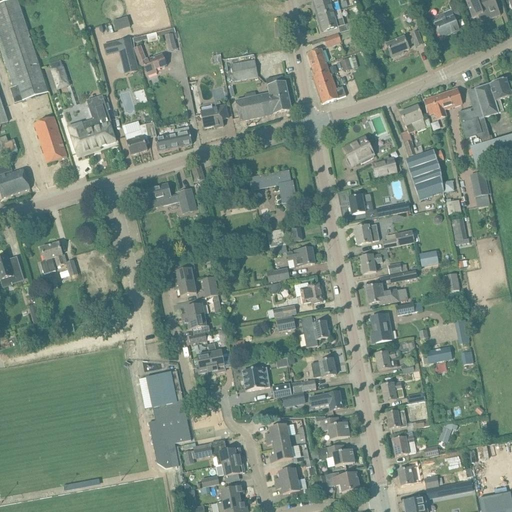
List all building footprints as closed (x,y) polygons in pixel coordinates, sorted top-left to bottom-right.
[(15,104),(47,94),(16,0),(14,0),(0,4),(0,45),(14,88),(10,90),(15,104)] [(320,0),(315,2),(317,9),(316,10),(315,11),(317,18),(340,11),(337,0),(320,0)] [(500,16),(494,0),(465,0),(473,19),(478,17),(481,24),(484,22),(483,21),(491,18),(491,19),(500,16)] [(444,15),(431,20),(434,26),(435,25),(441,39),(449,36),(448,34),(458,30),(454,20),(460,17),(457,10),(454,3),(449,5),(452,12),(444,15)] [(324,33),(337,29),(337,28),(345,26),(340,11),(317,18),(319,25),(320,25),(321,25),(324,33)] [(384,15),(376,18),(379,25),(387,22),(384,15)] [(116,31),(130,28),(127,17),(113,21),(116,31)] [(363,27),(361,21),(348,25),(350,32),(363,27)] [(98,26),(91,30),(95,39),(103,35),(98,26)] [(174,29),(156,33),(157,37),(173,34),(175,33),(174,29)] [(338,36),(325,40),(327,48),(341,43),(340,41),(356,36),(354,31),(338,36)] [(404,38),(386,46),(392,59),(400,56),(399,54),(409,50),(407,46),(414,44),(415,48),(423,45),(418,33),(411,36),(412,38),(405,41),(404,38)] [(173,36),(166,37),(170,52),(177,51),(173,36)] [(104,46),(105,53),(123,49),(125,59),(121,60),(125,75),(138,72),(130,40),(104,46)] [(141,50),(137,51),(135,52),(138,59),(142,68),(145,67),(148,77),(156,74),(155,71),(167,67),(162,56),(146,62),(141,50)] [(312,70),(327,65),(321,50),(307,55),(312,70)] [(344,73),(352,70),(349,59),(340,63),(344,73)] [(234,82),(258,78),(255,62),(231,66),(234,82)] [(323,106),(346,97),(343,88),(336,90),(331,75),(330,75),(327,65),(312,70),(315,78),(313,78),(323,106)] [(266,80),(269,95),(236,102),(240,123),(292,112),(286,83),(284,84),(283,77),(266,80)] [(56,82),(58,88),(68,85),(66,79),(56,82)] [(511,96),(506,80),(489,86),(495,103),(499,114),(504,113),(500,101),(511,97),(511,96)] [(495,103),(489,86),(468,93),(473,110),(459,114),(470,151),(471,150),(477,170),(478,170),(478,168),(492,164),(492,166),(493,165),(492,164),(507,159),(507,161),(508,161),(507,159),(511,157),(511,137),(502,140),(501,140),(501,141),(491,143),(484,119),(499,115),(499,114),(495,103)] [(462,106),(457,90),(440,96),(444,111),(462,106)] [(144,91),(135,94),(137,100),(139,100),(141,106),(148,104),(144,91)] [(444,111),(440,96),(424,101),(427,110),(429,116),(436,114),(438,120),(446,117),(444,111)] [(100,151),(99,148),(115,143),(114,138),(115,137),(111,125),(107,111),(110,110),(108,104),(105,105),(102,99),(89,103),(95,121),(92,122),(94,130),(84,133),(81,124),(68,129),(71,137),(77,158),(100,151)] [(201,114),(204,130),(218,127),(218,129),(223,128),(222,121),(228,119),(225,107),(218,108),(218,110),(201,114)] [(416,156),(412,143),(413,143),(409,135),(426,128),(418,107),(400,114),(405,127),(406,127),(408,132),(401,135),(409,158),(416,156)] [(34,125),(47,165),(67,159),(54,119),(34,125)] [(139,123),(123,127),(131,157),(147,152),(145,146),(150,145),(148,138),(146,126),(146,125),(140,127),(139,123)] [(146,126),(148,138),(148,139),(157,138),(155,130),(154,124),(146,126)] [(189,127),(178,130),(179,136),(155,141),(158,152),(192,145),(189,127)] [(0,139),(0,157),(17,152),(14,141),(8,143),(6,138),(0,139)] [(364,141),(345,150),(353,166),(360,162),(361,165),(374,159),(364,141)] [(433,152),(406,161),(419,202),(443,194),(440,173),(433,152)] [(396,174),(392,160),(373,165),(377,179),(396,174)] [(0,176),(12,172),(10,167),(0,169),(0,176)] [(196,184),(204,181),(201,168),(192,171),(194,177),(196,184)] [(0,178),(0,197),(1,200),(30,190),(23,170),(0,178)] [(252,191),(273,186),(278,186),(282,206),(297,203),(293,182),(291,183),(289,172),(273,175),(273,176),(255,179),(254,178),(249,179),(252,191)] [(470,176),(474,199),(487,196),(490,196),(486,173),(483,174),(470,176)] [(178,196),(171,198),(168,186),(147,191),(140,193),(145,212),(180,203),(183,215),(196,211),(191,191),(178,195),(178,196)] [(349,199),(352,216),(365,214),(363,205),(372,203),(370,196),(362,197),(349,199)] [(408,205),(377,211),(379,219),(409,213),(408,205)] [(449,210),(450,216),(462,214),(460,208),(449,210)] [(465,233),(463,221),(452,223),(454,235),(465,233)] [(355,230),(358,247),(372,244),(371,243),(379,242),(376,226),(372,227),(372,226),(355,230)] [(302,241),(300,229),(300,228),(292,230),(295,243),(302,241)] [(283,230),(267,233),(270,249),(274,249),(286,246),(283,230)] [(387,242),(383,243),(385,250),(414,244),(412,232),(396,236),(397,240),(387,242)] [(62,257),(59,244),(41,249),(45,262),(55,259),(58,267),(64,265),(62,257)] [(218,246),(210,247),(212,255),(220,254),(218,246)] [(207,250),(201,251),(203,261),(210,260),(210,261),(212,260),(210,248),(207,249),(207,250)] [(188,262),(200,260),(198,250),(186,252),(188,262)] [(300,252),(287,255),(289,262),(293,261),(295,269),(315,265),(312,250),(300,252)] [(438,265),(437,253),(420,254),(421,266),(438,265)] [(360,259),(363,276),(376,273),(375,265),(383,264),(381,256),(373,257),(360,259)] [(7,258),(3,259),(2,258),(0,258),(0,282),(0,283),(10,280),(11,286),(23,282),(16,261),(9,263),(7,258)] [(44,276),(55,272),(52,260),(40,264),(44,276)] [(70,278),(78,275),(74,262),(66,264),(70,278)] [(175,286),(194,283),(192,271),(195,270),(193,264),(181,266),(182,272),(171,274),(173,282),(174,282),(175,286)] [(390,275),(402,273),(401,265),(388,267),(390,275)] [(271,273),(267,273),(269,284),(288,280),(287,271),(274,274),(273,272),(271,273)] [(416,279),(415,271),(390,276),(392,284),(416,279)] [(456,275),(444,277),(447,293),(459,291),(456,275)] [(207,299),(214,298),(218,297),(215,279),(203,281),(207,299)] [(194,283),(175,286),(176,291),(175,291),(179,291),(181,298),(190,296),(196,295),(194,283)] [(280,288),(280,285),(266,287),(267,293),(270,296),(277,295),(280,288)] [(300,291),(302,297),(303,305),(322,302),(322,301),(324,300),(323,293),(320,294),(319,285),(309,287),(309,289),(300,291)] [(382,286),(366,289),(367,292),(367,296),(369,305),(379,304),(379,308),(400,304),(399,302),(397,291),(383,294),(382,286)] [(106,312),(103,304),(94,307),(96,315),(106,312)] [(421,304),(396,308),(398,317),(422,312),(421,304)] [(38,316),(35,306),(29,308),(32,317),(38,316)] [(181,317),(182,321),(205,317),(202,306),(200,307),(193,308),(185,310),(186,316),(181,317)] [(275,319),(297,315),(295,307),(273,311),(275,319)] [(371,336),(373,344),(392,341),(390,333),(389,325),(391,325),(391,320),(388,321),(387,316),(372,319),(375,335),(371,336)] [(205,317),(182,321),(183,326),(188,325),(189,331),(192,331),(193,337),(198,336),(205,335),(208,334),(210,334),(209,327),(207,328),(205,317)] [(279,333),(295,330),(293,319),(277,322),(279,333)] [(326,323),(313,326),(305,327),(306,334),(304,335),(306,349),(318,347),(317,341),(329,339),(326,323)] [(219,332),(222,348),(227,347),(224,331),(219,332)] [(193,337),(189,338),(191,346),(207,342),(205,335),(198,336),(193,337)] [(413,341),(393,345),(395,353),(387,354),(376,356),(379,372),(390,369),(389,361),(399,359),(398,353),(402,352),(403,354),(415,352),(413,341)] [(208,347),(209,355),(213,374),(218,373),(218,374),(225,372),(221,352),(216,353),(215,345),(208,347)] [(449,347),(426,352),(428,364),(452,359),(449,347)] [(471,353),(461,355),(464,366),(471,365),(473,364),(471,353)] [(209,374),(213,374),(209,355),(197,357),(200,368),(197,368),(198,375),(208,373),(208,376),(209,376),(209,374)] [(336,376),(333,360),(320,363),(320,365),(312,366),(314,380),(322,378),(323,379),(336,376)] [(401,367),(403,375),(405,375),(414,373),(413,365),(401,367)] [(267,369),(243,373),(244,381),(243,381),(244,381),(245,385),(244,385),(245,385),(246,393),(270,389),(267,369)] [(152,378),(147,379),(153,409),(156,422),(156,425),(149,426),(157,465),(166,470),(172,469),(179,468),(176,448),(175,445),(191,442),(188,429),(177,373),(152,378)] [(292,386),(294,396),(304,394),(303,392),(316,389),(314,381),(292,386)] [(393,385),(382,387),(385,403),(396,401),(404,399),(402,391),(401,384),(394,386),(393,385)] [(294,396),(292,386),(275,389),(277,400),(294,397),(294,396)] [(318,398),(310,400),(312,409),(329,406),(330,412),(343,410),(342,408),(344,408),(343,402),(341,403),(339,394),(327,396),(327,397),(326,397),(324,394),(318,398)] [(424,394),(407,398),(409,406),(426,402),(424,394)] [(289,399),(291,409),(306,406),(304,396),(289,399)] [(479,408),(476,412),(481,416),(484,412),(479,408)] [(390,431),(407,427),(404,412),(387,415),(390,431)] [(339,425),(338,419),(320,422),(322,433),(328,432),(330,442),(350,438),(347,424),(339,425)] [(423,422),(415,424),(416,430),(431,427),(430,421),(429,421),(426,421),(427,422),(423,422)] [(287,426),(269,430),(270,436),(265,437),(266,442),(289,437),(287,426)] [(441,436),(449,438),(453,426),(445,427),(441,436)] [(289,437),(266,442),(267,447),(272,446),(274,451),(291,448),(289,437)] [(395,458),(416,454),(413,437),(392,441),(395,458)] [(344,466),(353,464),(355,464),(352,451),(344,452),(343,446),(317,451),(319,461),(333,458),(335,468),(344,466)] [(291,448),(274,451),(275,458),(270,459),(271,464),(293,460),(291,448)] [(424,451),(425,458),(439,455),(438,448),(424,451)] [(212,457),(211,449),(195,452),(197,460),(212,457)] [(216,455),(217,458),(215,459),(216,467),(222,466),(241,462),(240,458),(242,457),(240,450),(216,455)] [(497,450),(498,461),(511,461),(511,450),(497,450)] [(293,460),(292,460),(292,465),(305,462),(305,463),(310,462),(307,451),(303,451),(304,457),(293,460)] [(186,467),(194,465),(192,452),(184,454),(186,467)] [(241,462),(222,466),(216,467),(218,476),(220,477),(224,476),(224,478),(245,474),(243,466),(242,467),(241,462)] [(419,468),(398,472),(401,488),(414,485),(412,476),(420,475),(419,468)] [(274,481),(275,486),(298,481),(296,471),(278,474),(279,480),(274,481)] [(327,489),(340,486),(342,494),(360,490),(356,475),(340,478),(339,474),(324,477),(324,478),(317,479),(321,495),(328,493),(327,489)] [(219,486),(217,478),(201,481),(203,489),(209,488),(219,486)] [(425,481),(426,490),(439,487),(437,478),(425,481)] [(63,492),(100,487),(99,481),(62,485),(63,492)] [(303,492),(300,492),(298,481),(275,486),(276,491),(281,490),(283,496),(290,494),(291,500),(304,497),(303,492)] [(471,483),(427,491),(428,500),(473,491),(471,483)] [(221,492),(223,503),(240,500),(239,494),(244,493),(243,488),(221,492)] [(480,511),(511,511),(511,498),(511,492),(478,499),(480,511)] [(404,503),(405,511),(426,511),(425,499),(404,503)] [(223,503),(224,511),(233,511),(247,509),(246,504),(241,505),(240,500),(223,503)] [(221,511),(220,503),(211,505),(212,511),(221,511)]
